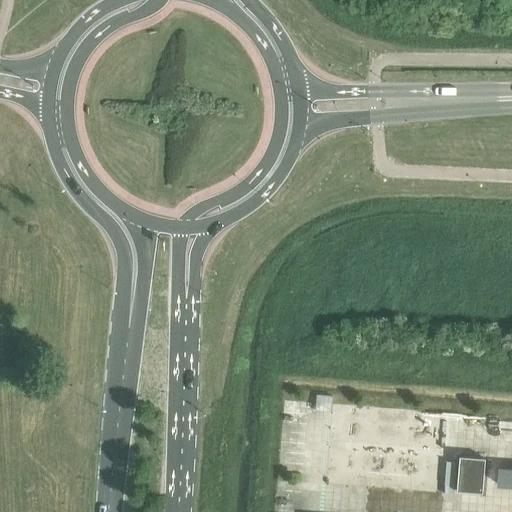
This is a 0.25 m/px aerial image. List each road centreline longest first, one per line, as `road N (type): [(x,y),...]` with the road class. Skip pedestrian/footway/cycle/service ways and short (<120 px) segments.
road 1 (primary): [(47,105),(64,175),(116,243),(131,315)]
road 2 (primary): [(176,511),(184,304)]
road 3 (primary): [(131,315),(110,511)]
road 4 (primary): [(182,226),(263,165),(279,130),(278,83)]
road 5 (primary): [(295,130),(457,100)]
road 6 (primary): [(457,100),(295,87)]
road 7 (primary): [(156,0),(86,46),(70,77),(66,112)]
road 8 (primary): [(66,112),(87,177),(142,219)]
road 9 (primary): [(206,225),(265,193),(295,130)]
